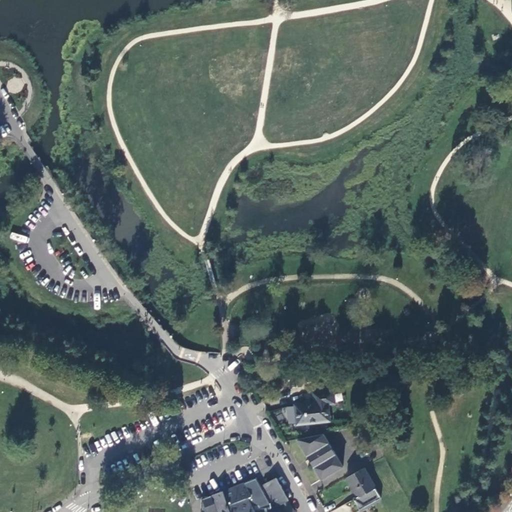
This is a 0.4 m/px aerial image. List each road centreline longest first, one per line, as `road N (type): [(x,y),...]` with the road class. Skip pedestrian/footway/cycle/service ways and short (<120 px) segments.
road 1 (residential): [(165,338),(106,274),(0,103)]
road 2 (unclassified): [(72,511),(235,428),(244,408)]
road 3 (unclassified): [(307,511),(244,408)]
